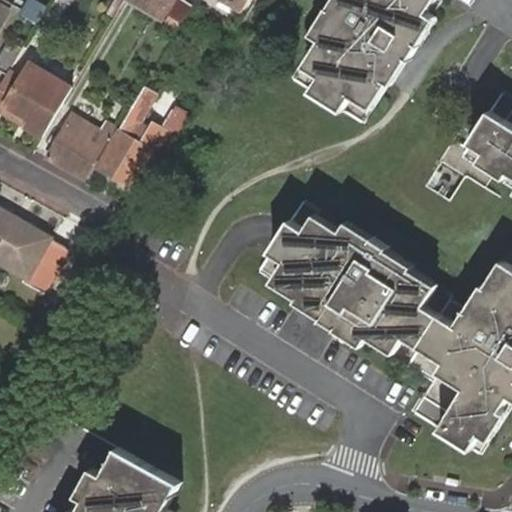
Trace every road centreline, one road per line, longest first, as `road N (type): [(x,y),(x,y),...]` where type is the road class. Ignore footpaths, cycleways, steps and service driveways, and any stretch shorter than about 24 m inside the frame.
road 1 (residential): [(445,511),(301,479),(264,492),(249,511)]
road 2 (residential): [(0,158),(110,219)]
